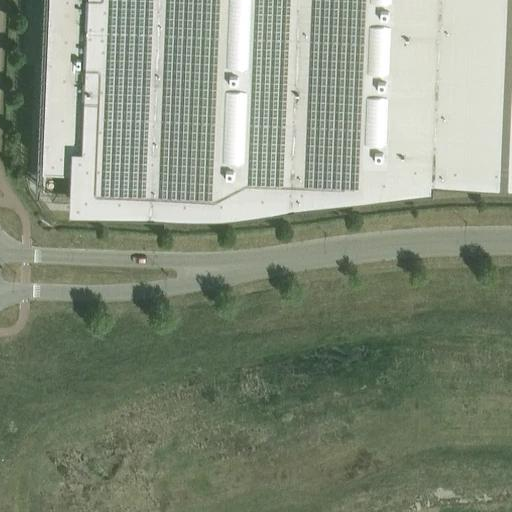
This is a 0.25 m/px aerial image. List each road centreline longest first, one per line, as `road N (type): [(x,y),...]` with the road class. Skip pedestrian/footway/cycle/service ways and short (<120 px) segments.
road 1 (unclassified): [(511,240),(242,262)]
road 2 (unclassified): [(0,291),(148,289),(242,262)]
road 3 (unclassified): [(242,262),(0,254)]
